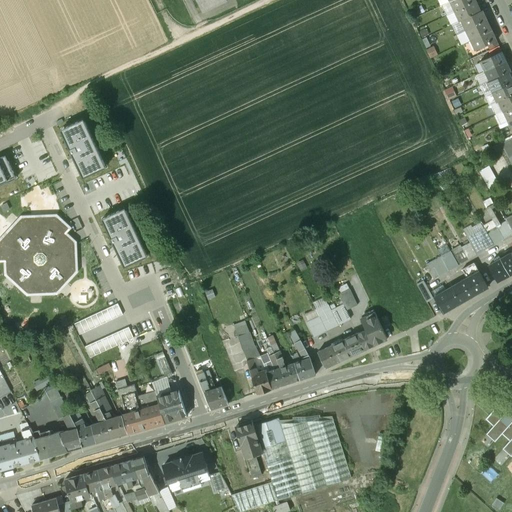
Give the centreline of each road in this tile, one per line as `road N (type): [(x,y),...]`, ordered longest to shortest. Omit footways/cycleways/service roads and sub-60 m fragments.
road 1 (residential): [(202,422),(157,307),(113,279),(39,124),(0,142)]
road 2 (residential): [(435,360),(342,376),(202,422)]
road 3 (residential): [(202,422),(0,483)]
road 4 (track): [(177,42),(96,80),(39,124)]
road 5 (unclassified): [(453,381),(455,426),(424,511)]
